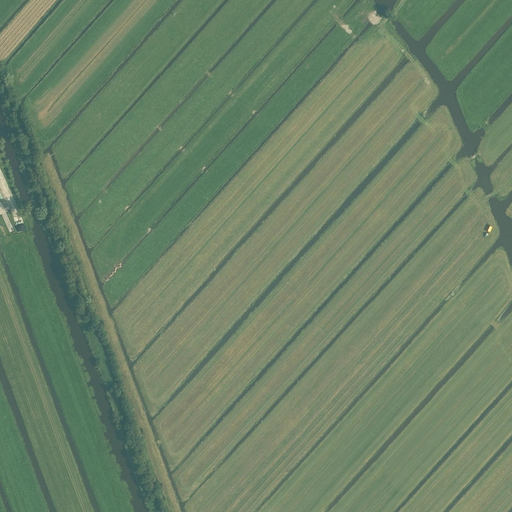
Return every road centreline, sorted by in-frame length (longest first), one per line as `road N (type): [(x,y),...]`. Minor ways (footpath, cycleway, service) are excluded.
road 1 (track): [(334,0),(336,18),(359,40),(380,26),(414,61),(426,82),(420,117),(432,124),(467,188),(485,197)]
road 2 (track): [(84,511),(0,281)]
